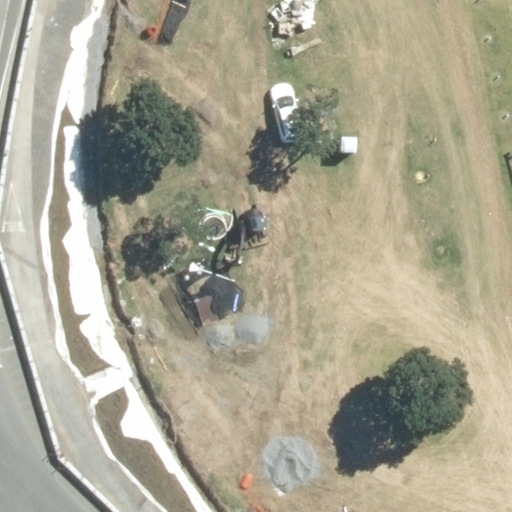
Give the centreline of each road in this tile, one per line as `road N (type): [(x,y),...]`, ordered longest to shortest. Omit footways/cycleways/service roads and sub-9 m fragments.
road 1 (tertiary): [(47,0),(109,357),(127,412),(192,511)]
road 2 (tertiary): [(23,0),(14,159),(24,442)]
